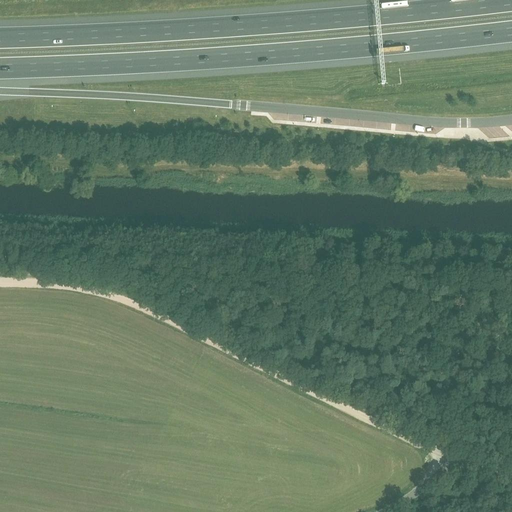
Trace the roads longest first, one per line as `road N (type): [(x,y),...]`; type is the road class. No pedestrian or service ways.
road 1 (motorway): [(0,67),(218,58),(511,31)]
road 2 (motorway): [(511,0),(0,37)]
road 3 (track): [(455,457),(137,304),(83,288),(0,281)]
